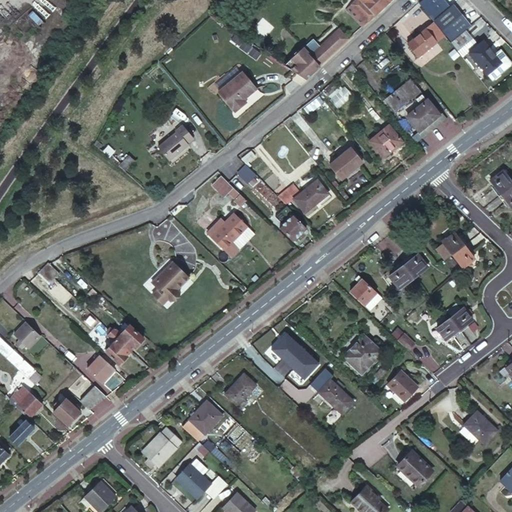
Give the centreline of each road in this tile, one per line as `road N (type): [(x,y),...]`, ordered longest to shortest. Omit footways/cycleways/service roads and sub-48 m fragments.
road 1 (residential): [(0,286),(40,255),(160,208),(402,0)]
road 2 (secondary): [(93,436),(431,167)]
road 3 (residential): [(508,330),(359,448)]
